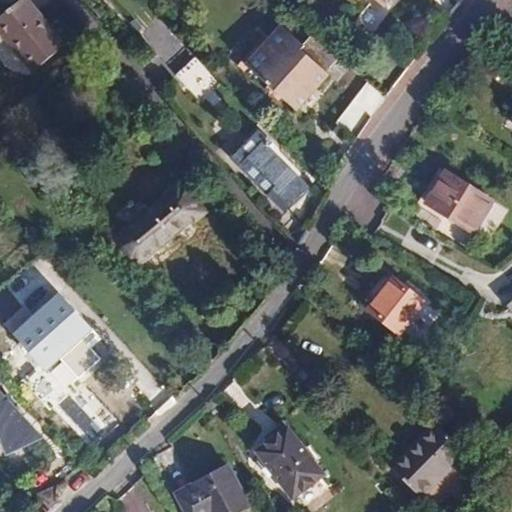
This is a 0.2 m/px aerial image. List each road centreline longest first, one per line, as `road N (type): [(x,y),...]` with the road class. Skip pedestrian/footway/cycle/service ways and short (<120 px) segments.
road 1 (residential): [(78,511),(210,388),(302,267)]
road 2 (residential): [(489,0),(346,180),(302,267)]
road 3 (residential): [(80,0),(205,156)]
